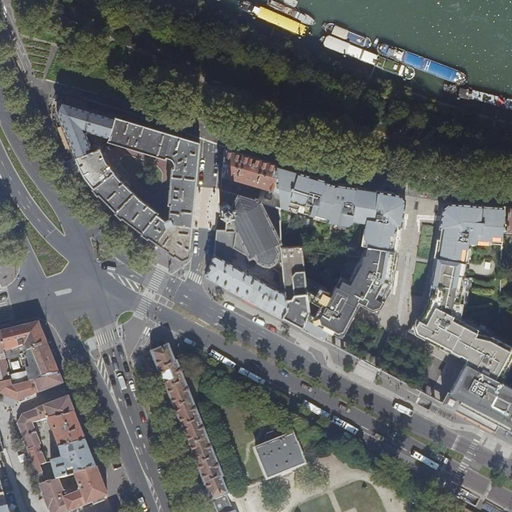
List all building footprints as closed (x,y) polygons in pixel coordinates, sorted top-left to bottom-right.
[(115,117),(87,108),(62,101),(61,101),(57,110),(75,153),(91,147),(85,130),(109,137),(115,117)] [(109,137),(108,141),(165,158),(166,156),(171,158),(173,159),(174,161),(174,164),(174,167),(172,167),(168,204),(170,204),(169,218),(166,220),(155,212),(156,210),(143,201),(129,188),(132,184),(132,183),(127,179),(126,179),(123,182),(119,178),(113,171),(94,187),(98,193),(100,196),(122,217),(134,226),(147,237),(155,241),(182,259),(189,256),(200,142),(115,117),(109,137)] [(109,137),(85,130),(91,147),(98,144),(100,148),(100,147),(102,146),(108,141),(109,137)] [(110,146),(108,141),(102,146),(104,151),(106,150),(110,146)] [(82,171),(90,182),(94,187),(113,171),(112,169),(108,164),(100,147),(100,148),(98,144),(91,147),(75,153),(77,159),(82,171)] [(220,190),(228,192),(279,208),(279,206),(279,192),(275,165),(224,149),(222,175),(263,188),(261,195),(247,191),(246,193),(221,185),(220,190)] [(77,179),(83,187),(85,186),(90,182),(82,171),(77,159),(71,162),(70,162),(73,170),(77,179)] [(302,328),(323,339),(327,331),(342,338),(359,305),(378,315),(391,290),(388,289),(393,281),(398,250),(394,250),(396,237),(400,238),(402,226),(401,226),(403,215),(406,202),(400,195),(400,194),(377,190),(376,191),(356,188),(356,186),(340,184),(337,183),(336,185),(325,181),(325,180),(295,171),(292,170),(291,171),(279,168),(279,166),(275,165),(279,192),(279,206),(287,206),(298,209),(297,211),(299,211),(314,215),(315,213),(329,218),(328,221),(348,225),(352,222),(353,220),(359,221),(360,217),(367,218),(366,223),(365,229),(365,230),(368,230),(366,245),(365,245),(363,258),(362,264),(361,264),(350,284),(342,279),(339,286),(336,285),(331,293),(305,279),(307,304),(308,307),(309,311),(307,316),(302,328)] [(220,211),(220,215),(223,217),(226,219),(225,231),(236,231),(234,247),(250,256),(255,254),(258,260),(263,263),(269,264),(275,261),(283,261),(282,247),(279,208),(228,192),(227,204),(224,205),(221,207),(220,211)] [(217,217),(224,222),(226,219),(223,217),(220,215),(220,211),(221,207),(224,205),(227,204),(226,201),(219,204),(217,204),(216,216),(217,217)] [(478,239),(487,240),(487,243),(503,244),(503,232),(504,207),(457,203),(450,202),(443,209),(439,228),(441,228),(439,239),(436,257),(435,257),(433,268),(462,273),(464,261),(466,262),(467,248),(468,242),(478,243),(478,239)] [(315,213),(314,215),(313,218),(328,222),(328,221),(329,218),(315,213)] [(230,263),(234,255),(234,247),(236,231),(225,231),(216,230),(213,254),(214,254),(206,276),(282,317),(286,309),(284,276),(279,274),(280,286),(278,289),(230,263)] [(302,248),(302,246),(282,247),(283,261),(284,274),(284,276),(286,309),(282,317),(302,328),(307,316),(309,311),(308,307),(307,304),(305,279),(302,248)] [(462,276),(462,273),(433,268),(427,301),(424,307),(421,306),(420,308),(423,309),(420,314),(418,313),(408,331),(457,357),(460,352),(464,354),(470,358),(452,392),(458,395),(457,397),(455,402),(497,424),(498,423),(510,429),(511,425),(511,387),(503,383),(503,382),(501,381),(511,359),(511,347),(459,319),(467,276),(462,276)] [(5,350),(4,350),(6,358),(22,354),(29,381),(59,373),(39,323),(1,332),(5,350)] [(12,385),(6,358),(4,350),(0,332),(0,385),(1,388),(12,385)] [(236,511),(234,511),(227,496),(228,495),(221,476),(222,475),(177,362),(176,363),(171,352),(168,346),(151,353),(158,372),(160,372),(204,482),(203,483),(210,501),(212,501),(216,511),(236,511)] [(452,392),(470,358),(464,354),(461,359),(465,361),(449,390),(452,392)] [(61,378),(59,373),(29,381),(12,385),(1,388),(2,394),(16,401),(33,395),(32,393),(38,391),(39,392),(63,383),(61,378)] [(447,392),(442,402),(494,430),(497,424),(455,402),(457,397),(447,392)] [(68,397),(40,408),(23,414),(19,423),(20,426),(33,423),(49,419),(74,413),(71,403),(68,397)] [(57,478),(74,473),(96,467),(74,413),(49,419),(55,440),(53,440),(54,444),(57,443),(62,459),(51,462),(53,469),(55,479),(57,478)] [(37,476),(43,474),(43,473),(41,466),(47,463),(40,446),(42,445),(33,423),(20,426),(29,449),(28,450),(31,457),(30,457),(37,476)] [(268,445),(256,450),(267,479),(305,463),(293,435),(280,440),(278,434),(273,432),(268,434),(266,440),(268,445)] [(0,511),(20,511),(2,454),(4,454),(0,437),(0,511)] [(74,473),(78,483),(99,475),(96,467),(74,473)] [(36,476),(39,483),(46,482),(43,474),(37,476),(36,476)] [(63,491),(62,490),(45,497),(50,511),(70,511),(96,501),(107,496),(99,475),(78,483),(80,488),(79,491),(79,492),(69,496),(67,492),(64,491),(63,491)] [(62,490),(57,478),(55,479),(46,482),(39,483),(45,497),(62,490)] [(500,511),(485,503),(482,508),(489,511),(500,511)]
